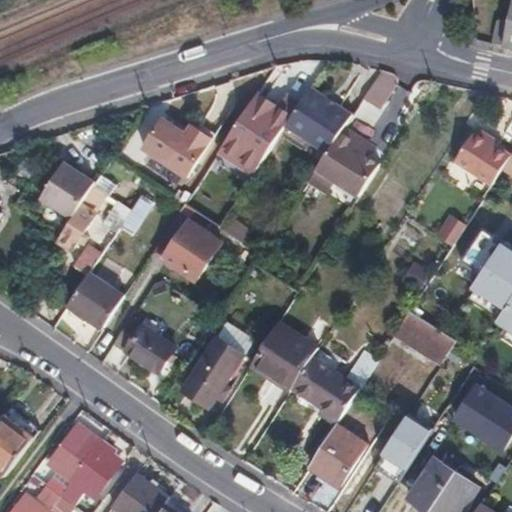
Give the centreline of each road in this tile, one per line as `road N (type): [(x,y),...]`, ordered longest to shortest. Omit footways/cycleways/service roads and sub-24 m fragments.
road 1 (residential): [(0,130),(62,101),(312,27),(409,41)]
road 2 (residential): [(0,327),(277,511)]
road 3 (unknown): [(366,511),(497,322)]
